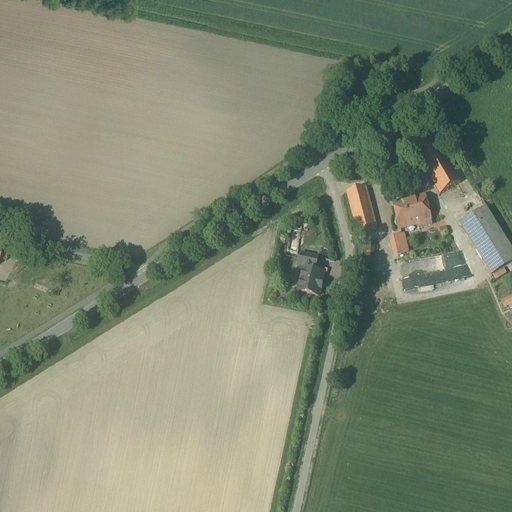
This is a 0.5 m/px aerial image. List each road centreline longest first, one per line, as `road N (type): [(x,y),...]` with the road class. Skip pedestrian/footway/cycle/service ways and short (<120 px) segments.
road 1 (unknown): [(335,196),(408,158),(474,282),(463,294),(410,304),(391,286),(341,299)]
road 2 (unclassified): [(320,167),(332,183),(349,250),(297,511)]
road 3 (tertiary): [(320,167),(511,48)]
road 4 (tertiary): [(142,277),(320,167)]
road 5 (tertiary): [(0,366),(142,277)]
road 6 (unclassified): [(0,239),(124,265),(142,277)]
